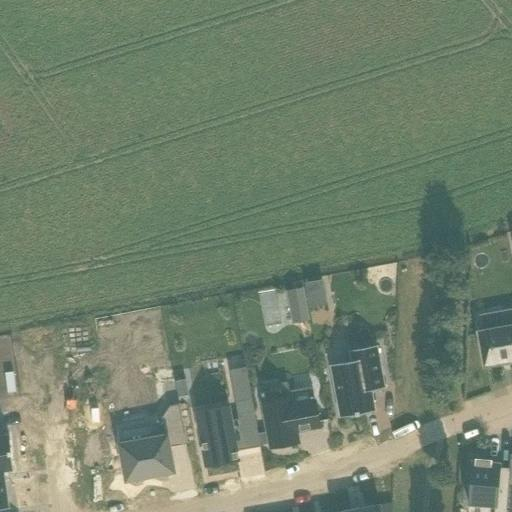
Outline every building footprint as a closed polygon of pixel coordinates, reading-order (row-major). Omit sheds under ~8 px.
[(311,321),(305,288),(288,291),(294,324),(311,321)] [(511,309),(505,311),(508,327),(479,332),(485,365),(499,363),(499,365),(511,362),(511,361),(511,360),(511,309)] [(385,388),(377,345),(350,350),(352,361),(331,365),(341,418),(375,411),(371,391),(385,388)] [(199,423),(207,465),(238,460),(236,450),(235,444),(243,442),(244,448),(261,445),(249,382),(233,385),(239,418),(230,419),(230,417),(199,423)] [(263,402),(271,448),(299,443),(297,434),(297,431),(304,430),(320,426),(315,402),(292,406),(290,397),(263,402)] [(4,472),(14,470),(10,436),(0,436),(0,509),(9,509),(4,472)] [(120,444),(127,480),(174,472),(167,436),(120,444)] [(469,505),(495,507),(494,511),(506,511),(507,510),(510,469),(500,468),(500,464),(491,463),(491,461),(476,460),(476,462),(472,461),(469,505)]
